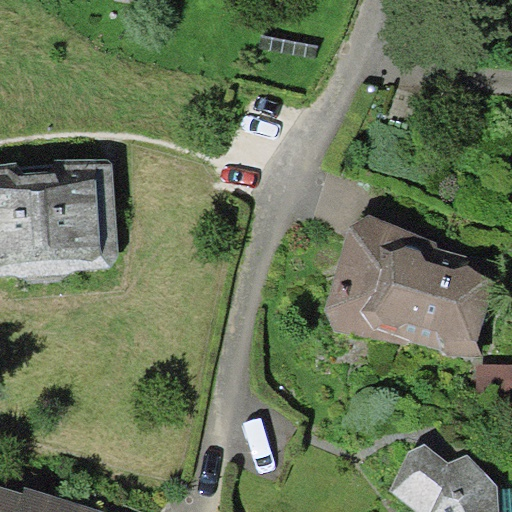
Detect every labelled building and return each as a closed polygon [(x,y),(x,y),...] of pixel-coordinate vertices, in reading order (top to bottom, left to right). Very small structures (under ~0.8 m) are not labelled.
[(431,26),(435,0),(403,0),(400,22),(431,26)] [(106,259),(102,205),(100,174),(96,169),(59,171),(49,169),(45,173),(16,176),(11,172),(2,176),(0,176),(0,276),(7,276),(18,278),(22,267),(53,264),(58,276),(69,272),(98,269),(106,259)] [(492,281),(468,268),(464,275),(423,264),(424,259),(408,252),(410,246),(367,227),(349,244),(330,308),(336,332),(383,340),(385,333),(402,337),(403,332),(442,343),(443,353),(470,354),(470,336),(481,299),(492,281)] [(487,511),(487,490),(469,472),(461,464),(443,473),(418,453),(405,460),(389,494),(411,511),(487,511)] [(56,511),(24,499),(21,508),(0,501),(0,511),(56,511)]
